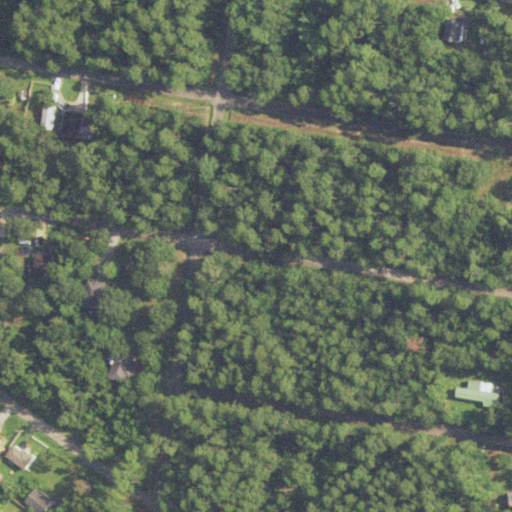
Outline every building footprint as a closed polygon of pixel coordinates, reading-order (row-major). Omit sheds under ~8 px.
[(477,18),(478,23),(471,24),(471,26),(464,26),(464,24),(462,24),(461,19),(464,19),(463,15),(474,14),(474,18),(477,18)] [(464,44),(468,21),(447,18),(443,40),(464,44)] [(106,105),(105,110),(99,109),(99,111),(92,109),(92,108),(88,107),(89,102),(93,103),(94,98),(103,100),(102,104),(106,105)] [(41,129),(54,129),(54,105),(42,105),(41,129)] [(85,133),(84,139),(68,136),(72,110),(89,113),(87,126),(91,126),(90,134),(85,133)] [(22,168),(24,156),(34,158),(35,155),(51,158),(48,174),(22,168)] [(89,174),(89,165),(104,165),(104,174),(89,174)] [(37,275),(39,255),(56,256),(55,276),(37,275)] [(91,310),(98,264),(108,266),(100,311),(91,310)] [(128,288),(130,271),(136,272),(134,289),(128,288)] [(110,292),(111,283),(119,284),(118,293),(110,292)] [(137,338),(146,338),(146,346),(137,346),(137,338)] [(131,385),(137,359),(115,354),(109,379),(131,385)] [(466,372),(474,373),(473,378),(456,374),(457,369),(459,370),(459,368),(467,370),(466,372)] [(486,407),(486,402),(459,398),(460,388),(502,394),(500,409),(486,407)] [(26,449),(37,458),(27,472),(8,457),(17,445),(24,451),(26,449)] [(90,491),(89,492),(83,490),(83,488),(78,486),(80,482),(95,487),(93,492),(90,491)] [(37,511),(27,503),(39,489),(56,503),(49,511),(37,511)] [(492,511),(490,505),(497,503),(499,510),(492,511)]
